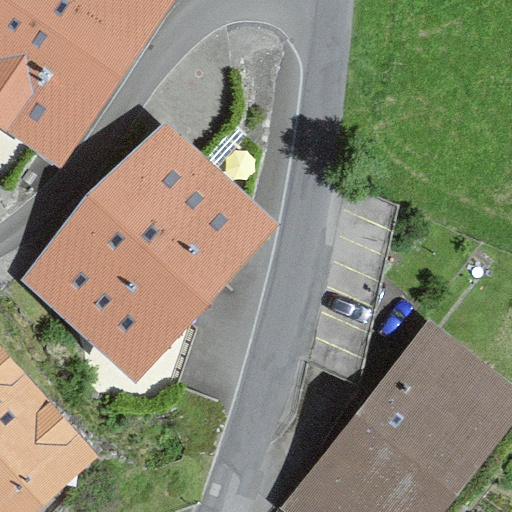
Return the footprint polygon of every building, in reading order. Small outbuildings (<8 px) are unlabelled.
[(0,0),(0,103),(48,136),(141,0),(0,0)] [(165,140),(34,281),(133,372),(264,231),(165,140)] [(348,179),(307,360),(349,382),(395,206),(348,179)] [(432,344),(306,504),(316,511),(426,511),(510,405),(432,344)] [(0,379),(0,507),(71,444),(24,392),(17,398),(0,379)]
